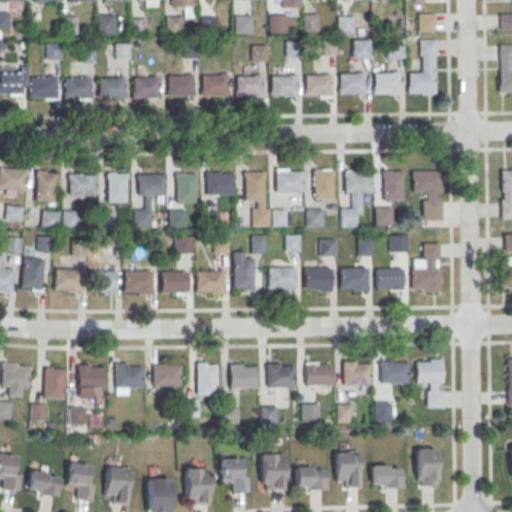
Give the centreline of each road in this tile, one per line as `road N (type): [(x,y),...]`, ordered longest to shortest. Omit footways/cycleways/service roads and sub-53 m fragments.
road 1 (residential): [(511,323),(0,325)]
road 2 (residential): [(511,130),(0,130)]
road 3 (residential): [(463,0),(470,324)]
road 4 (residential): [(472,511),(470,324)]
